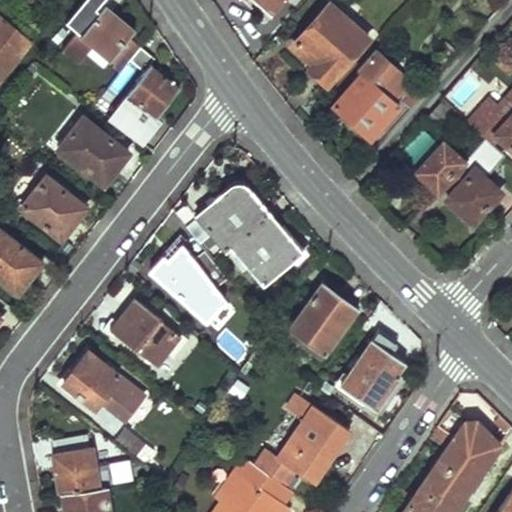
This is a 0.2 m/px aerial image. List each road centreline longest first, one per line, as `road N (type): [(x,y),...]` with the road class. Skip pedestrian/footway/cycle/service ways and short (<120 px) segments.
road 1 (residential): [(0,408),(16,366),(197,135),(239,94)]
road 2 (secondary): [(239,94),(280,148),(443,318)]
road 3 (residential): [(351,511),(469,345)]
